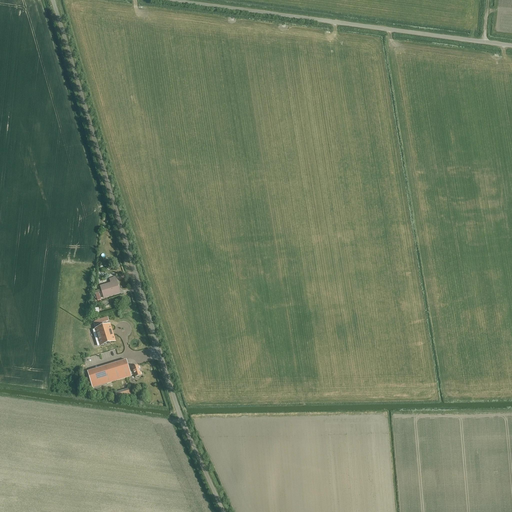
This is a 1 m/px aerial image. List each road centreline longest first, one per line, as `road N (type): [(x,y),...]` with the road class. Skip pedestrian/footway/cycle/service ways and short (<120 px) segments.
road 1 (unclassified): [(225,511),(168,382),(52,0)]
road 2 (unclassified): [(511,45),(164,0)]
